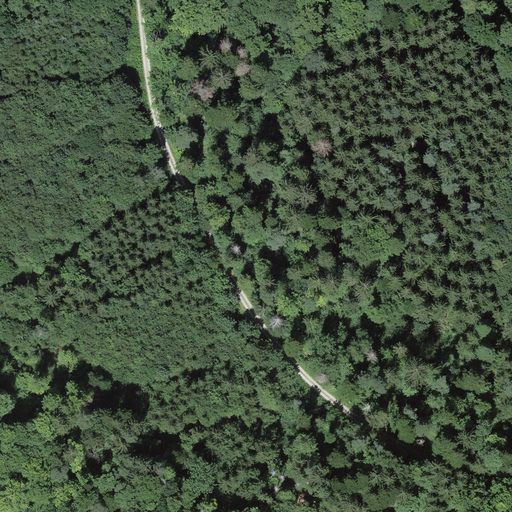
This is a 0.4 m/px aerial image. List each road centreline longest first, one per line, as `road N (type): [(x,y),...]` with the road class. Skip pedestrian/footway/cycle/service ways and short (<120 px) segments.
road 1 (track): [(511,485),(465,475),(387,439),(329,400),(280,352),(239,290),(159,132),(141,0)]
road 2 (track): [(251,309),(229,328),(213,365),(190,379),(120,386)]
